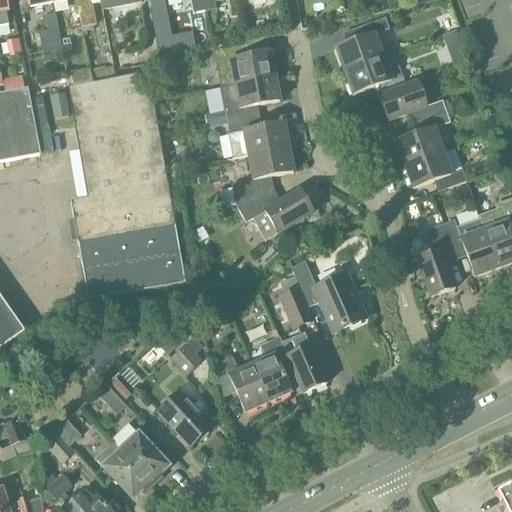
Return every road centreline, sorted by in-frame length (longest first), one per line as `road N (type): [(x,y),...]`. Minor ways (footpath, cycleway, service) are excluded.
road 1 (residential): [(427,359),(405,306),(390,215)]
road 2 (residential): [(390,215),(357,117),(314,131)]
road 3 (residential): [(390,215),(335,184),(314,131)]
